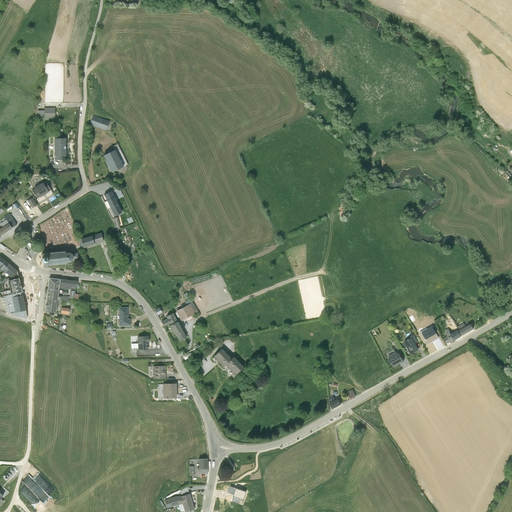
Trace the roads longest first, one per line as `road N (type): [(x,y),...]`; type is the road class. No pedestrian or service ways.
road 1 (tertiary): [(238,447),(286,439),(511,312)]
road 2 (tertiary): [(215,440),(132,291),(32,268)]
road 3 (residential): [(15,261),(34,224),(84,188),(84,103)]
